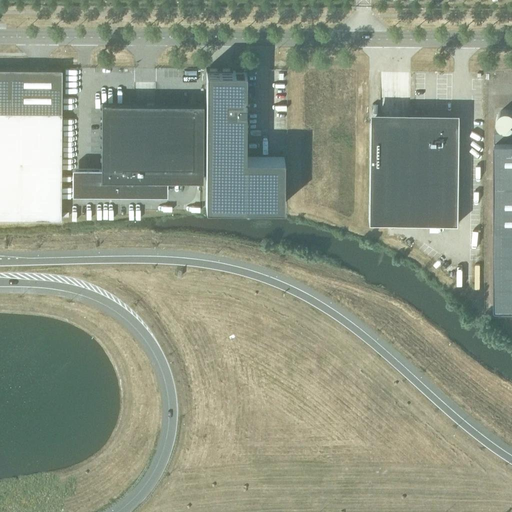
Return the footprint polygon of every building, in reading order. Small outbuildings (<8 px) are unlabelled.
[(245,154),(246,68),(230,68),(206,68),(205,204),(283,204),(284,154),(245,154)] [(203,179),(203,102),(101,102),(101,166),(72,166),(72,193),(167,193),(167,179),(203,179)] [(511,110),(510,109),(509,109),(508,109),(506,109),(505,109),(504,109),(503,109),(502,110),(500,111),(499,112),(498,113),(497,114),(497,115),(497,116),(496,117),(496,118),(496,119),(496,120),(497,122),(497,123),(498,124),(498,125),(499,126),(500,127),(501,127),(503,128),(504,128),(505,129),(506,129),(508,129),(509,129),(509,128),(510,128),(511,127),(511,110)] [(0,216),(61,217),(61,111),(0,110),(0,216)] [(460,122),(459,122),(453,122),(444,122),(422,121),(410,121),(379,121),(372,121),(369,121),(368,221),(388,221),(459,222),(460,122)] [(511,129),(495,129),(495,286),(495,305),(495,306),(496,306),(511,306),(511,129)]
